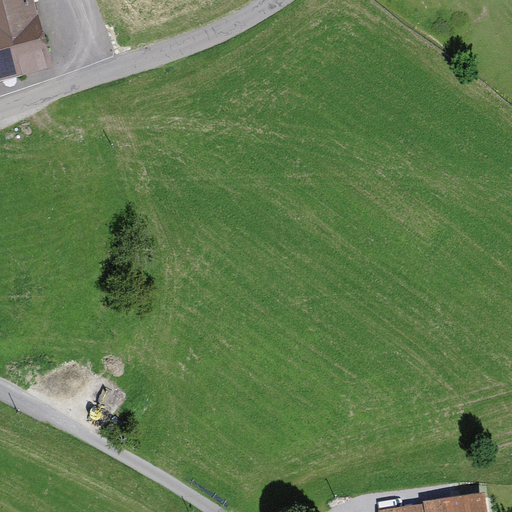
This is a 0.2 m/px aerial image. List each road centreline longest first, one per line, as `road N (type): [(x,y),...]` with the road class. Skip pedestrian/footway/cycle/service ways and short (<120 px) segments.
road 1 (unclassified): [(275,0),(200,40),(0,108)]
road 2 (unclassified): [(212,511),(0,399)]
